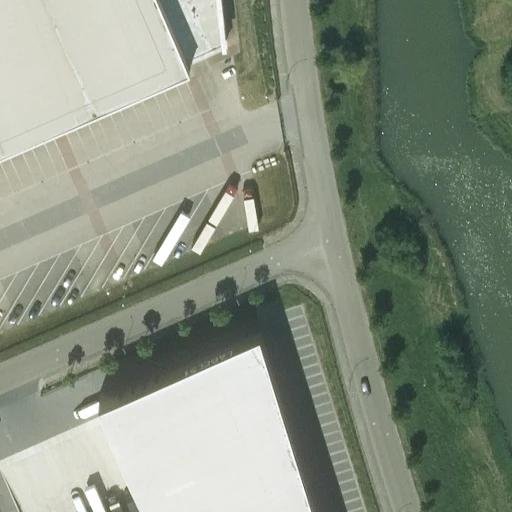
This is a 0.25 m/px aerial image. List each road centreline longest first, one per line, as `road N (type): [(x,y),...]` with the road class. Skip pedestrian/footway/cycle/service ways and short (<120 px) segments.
road 1 (unclassified): [(0,382),(328,240)]
road 2 (unclassified): [(405,511),(328,240)]
road 3 (unclassified): [(328,240),(294,0)]
